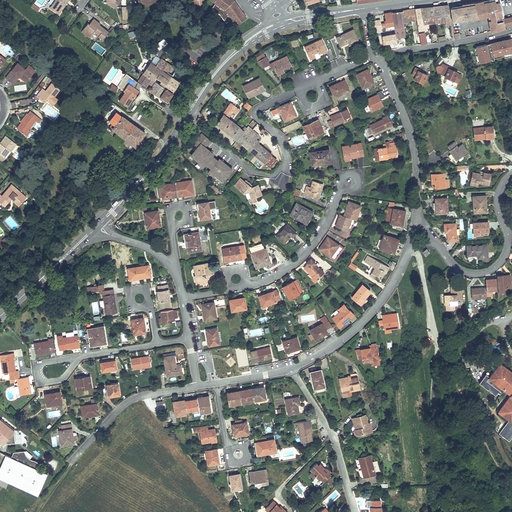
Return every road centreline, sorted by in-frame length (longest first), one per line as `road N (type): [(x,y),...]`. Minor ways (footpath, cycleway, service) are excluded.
road 1 (residential): [(213,382),(320,354),(367,316),(407,254)]
road 2 (residential): [(299,86),(254,110),(278,134),(287,160),(276,173),(253,171),(217,142)]
road 3 (residential): [(446,255),(470,272),(499,262),(509,240),(498,195),(511,173)]
road 4 (residential): [(114,236),(171,266),(190,354)]
road 5 (residential): [(418,203),(410,126),(379,58)]
road 6 (track): [(414,244),(442,354),(478,362)]
road 7 (track): [(442,354),(511,485)]
road 8 (residential): [(73,456),(126,401),(195,384)]
road 9 (primary): [(188,112),(164,153),(102,220)]
road 10 (residential): [(379,58),(511,28)]
road 11 (primary): [(188,112),(231,59),(282,28)]
road 12 (primary): [(271,21),(226,54),(188,112)]
road 13 (primary): [(90,232),(0,316)]
